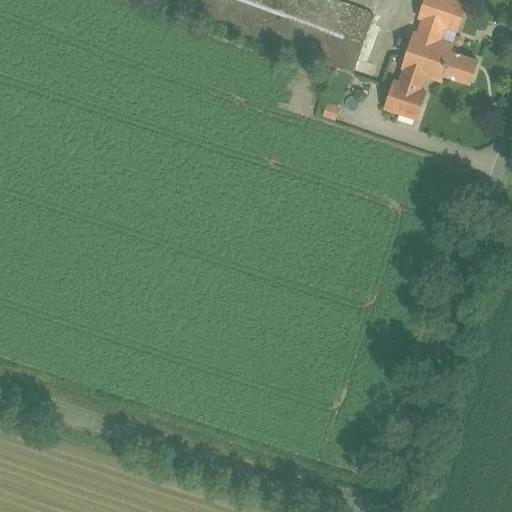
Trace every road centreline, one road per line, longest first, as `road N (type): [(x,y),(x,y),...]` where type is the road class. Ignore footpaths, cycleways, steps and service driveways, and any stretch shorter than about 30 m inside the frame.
road 1 (unclassified): [(389,511),(511,144)]
road 2 (unclassified): [(366,511),(0,392)]
